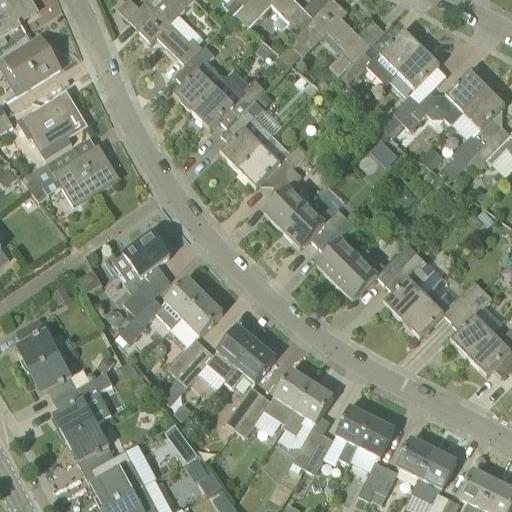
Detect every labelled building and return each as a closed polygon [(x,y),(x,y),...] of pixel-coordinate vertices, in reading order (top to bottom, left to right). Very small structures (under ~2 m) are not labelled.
[(36,15),(27,0),(0,0),(0,36),(10,30),(13,33),(20,29),(18,26),(36,15)] [(194,4),(190,0),(169,0),(166,4),(154,17),(136,34),(151,48),(156,43),(184,70),(202,53),(192,43),(189,46),(170,28),(194,4)] [(253,0),(190,0),(194,4),(197,0),(233,0),(243,9),(233,19),(234,20),(253,0)] [(253,0),(234,20),(248,34),(271,9),(281,18),(274,25),(288,39),(291,35),(296,40),(312,23),(288,0),(253,0)] [(117,15),(127,25),(136,34),(154,17),(144,8),(139,13),(128,3),(117,15)] [(332,3),(312,23),(296,40),(278,58),(291,70),(300,61),(303,63),(327,38),(345,55),(328,73),(338,83),(347,74),(363,56),(369,50),(341,23),(346,17),(332,3)] [(385,90),(396,78),(421,53),(403,35),(378,60),(373,65),(372,65),(366,72),(385,90)] [(3,63),(23,96),(61,72),(41,40),(3,63)] [(202,53),(184,70),(174,81),(182,89),(173,99),(191,117),(216,92),(199,75),(214,59),(205,50),(202,53)] [(438,70),(421,53),(396,78),(414,95),(438,70)] [(363,56),(347,74),(356,82),(366,72),(372,65),(363,56)] [(391,137),(393,140),(404,129),(410,135),(426,118),(432,124),(441,123),(444,121),(451,128),(486,93),(469,76),(442,103),(441,102),(431,102),(429,105),(426,102),(401,127),(391,137)] [(216,92),(191,117),(209,135),(218,125),(226,133),(255,104),(264,95),(253,84),(241,97),(226,82),(216,92)] [(504,111),(486,93),(451,128),(451,129),(462,118),(478,133),(451,160),(454,163),(439,178),(448,186),(467,167),(484,150),(502,132),(493,122),(504,111)] [(65,98),(27,121),(47,154),(85,131),(65,98)] [(401,127),(426,102),(429,99),(429,98),(417,110),(409,101),(392,118),(401,127)] [(264,114),(255,104),(226,133),(235,141),(219,157),(237,174),(272,139),(255,122),(264,114)] [(0,138),(13,130),(6,120),(0,123),(0,138)] [(467,167),(475,175),(485,165),(490,170),(506,155),(511,161),(511,139),(511,140),(502,132),(484,150),(467,167)] [(272,140),(272,139),(237,174),(256,194),(265,184),(273,192),(292,172),(306,159),(297,149),(279,167),(262,150),(272,140)] [(396,162),(384,146),(374,153),(387,169),(396,162)] [(66,185),(59,189),(73,211),(117,184),(98,151),(59,174),(66,185)] [(263,218),(282,236),(306,211),(305,211),(288,193),(301,181),(292,172),(273,192),(280,200),(263,218)] [(48,199),(30,178),(20,184),(39,207),(48,199)] [(310,244),(318,252),(346,223),(337,214),(332,218),(315,201),(305,211),(306,211),(282,236),(301,253),(310,244)] [(346,223),(318,252),(326,259),(316,270),(334,288),(366,255),(366,254),(357,263),(340,246),(354,232),(346,223)] [(151,238),(122,259),(113,266),(127,285),(124,287),(133,299),(123,309),(134,321),(153,302),(142,292),(162,277),(157,270),(169,262),(151,238)] [(383,272),(366,255),(334,288),(352,305),(377,282),(385,289),(416,258),(407,249),(383,272)] [(0,271),(9,264),(0,252),(0,271)] [(383,307),(401,325),(425,301),(416,292),(427,281),(419,273),(424,267),(416,258),(385,289),(393,297),(383,307)] [(94,276),(76,285),(83,300),(101,290),(94,276)] [(162,311),(153,302),(134,321),(135,322),(118,339),(128,349),(146,331),(145,330),(155,319),(170,334),(204,300),(186,283),(163,306),(165,308),(162,311)] [(442,318),(425,301),(401,325),(419,344),(443,319),(452,327),(484,296),(479,292),(473,286),(442,318)] [(449,345),(468,363),(493,339),(474,321),(492,304),(484,296),(452,327),(460,335),(449,345)] [(222,318),(204,300),(170,334),(171,334),(182,324),(199,342),(222,318)] [(58,359),(39,324),(16,336),(22,348),(15,352),(27,375),(58,359)] [(207,368),(225,384),(226,384),(256,348),(236,331),(215,357),(216,357),(213,361),(204,353),(176,383),(186,392),(207,368)] [(501,347),(493,339),(468,363),(487,380),(510,357),(511,358),(511,334),(510,333),(504,339),(506,342),(501,347)] [(176,383),(204,353),(194,345),(167,375),(176,383)] [(275,363),(256,348),(226,384),(225,384),(223,387),(233,394),(244,381),(254,389),(275,363)] [(70,381),(58,359),(27,375),(40,400),(47,396),(53,406),(77,393),(70,381)] [(264,416),(285,429),(286,429),(312,389),(290,375),(270,407),(260,400),(234,435),(244,442),(264,416)] [(52,420),(64,444),(96,427),(84,404),(112,389),(106,378),(89,386),(77,393),(53,406),(58,417),(52,420)] [(286,429),(285,429),(283,433),(304,446),(291,467),(302,473),(321,440),(329,428),(320,422),(333,402),(312,389),(286,429)] [(234,435),(260,400),(249,393),(223,427),(234,435)] [(102,397),(87,403),(97,427),(112,421),(102,397)] [(349,412),(334,441),(346,447),(337,463),(348,469),(357,452),(357,453),(372,424),(349,412)] [(394,435),(372,424),(357,453),(379,464),(394,435)] [(96,427),(64,444),(77,467),(85,463),(90,474),(113,463),(113,462),(108,452),(109,452),(96,427)] [(196,460),(175,430),(165,437),(186,467),(196,460)] [(332,445),(321,440),(302,473),(314,480),(332,445)] [(396,472),(419,483),(433,455),(411,444),(396,472)] [(90,489),(101,511),(103,511),(144,490),(126,455),(113,462),(113,463),(90,474),(96,485),(90,489)] [(456,466),(433,455),(419,483),(411,499),(430,509),(429,511),(443,511),(448,503),(439,498),(441,494),(456,466)] [(374,466),(362,490),(357,500),(368,505),(369,504),(370,504),(386,472),(374,466)] [(209,480),(204,468),(197,472),(207,496),(222,490),(216,477),(209,480)] [(381,510),(385,501),(397,478),(386,472),(370,504),(381,510)] [(482,511),(496,485),(473,474),(459,503),(471,509),(469,511),(482,511)] [(510,511),(511,508),(511,493),(496,485),(482,511),(510,511)] [(155,511),(144,490),(103,511),(155,511)] [(443,511),(457,511),(459,509),(448,503),(443,511)]
